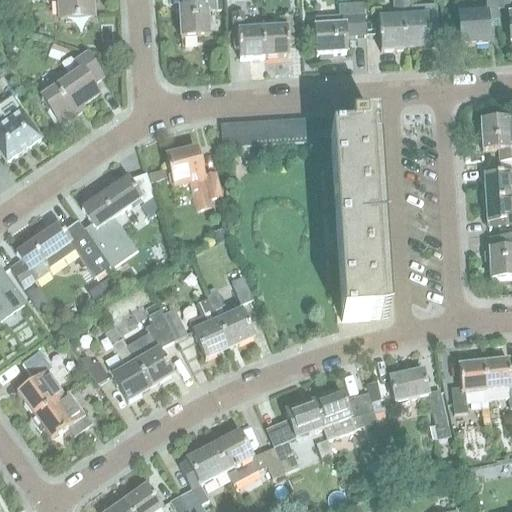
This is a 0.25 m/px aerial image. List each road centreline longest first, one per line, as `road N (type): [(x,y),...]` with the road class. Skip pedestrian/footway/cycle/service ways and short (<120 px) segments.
road 1 (residential): [(46,506),(202,407),(322,357),(404,336)]
road 2 (residential): [(387,94),(404,336)]
road 3 (residential): [(150,114),(387,94)]
road 4 (residential): [(456,327),(440,90)]
road 5 (residential): [(0,216),(150,114)]
